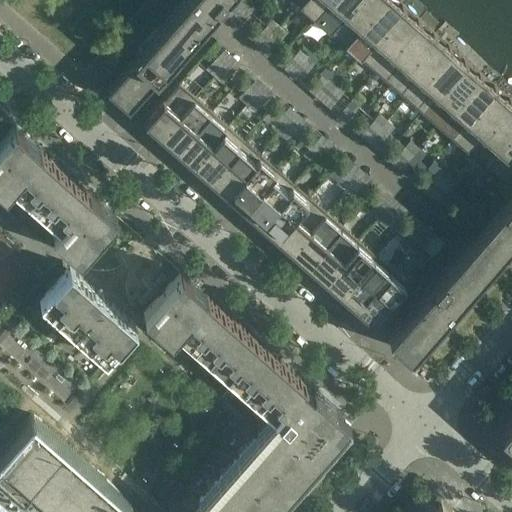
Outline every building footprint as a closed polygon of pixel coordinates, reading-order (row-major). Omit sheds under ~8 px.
[(128,106),(215,7),(221,0),(182,0),(167,18),(134,56),(107,87),(128,106)] [(251,11),(256,5),(250,0),(247,0),(243,5),(251,11)] [(301,0),(299,3),(314,16),(328,0),(301,0)] [(328,0),(314,16),(329,30),(355,0),(328,0)] [(355,0),(329,30),(345,43),(382,0),(355,0)] [(382,0),(345,43),(360,57),(404,7),(396,0),(382,0)] [(360,57),(375,70),(419,20),(404,7),(360,57)] [(274,32),(279,25),(272,19),(266,25),(274,32)] [(375,70),(391,84),(435,34),(419,20),(375,70)] [(287,32),(279,25),(274,32),(281,38),(287,32)] [(391,84),(406,97),(450,47),(435,34),(391,84)] [(304,58),(310,52),(302,45),(297,52),(304,58)] [(466,61),(464,59),(450,47),(406,97),(422,111),(466,61)] [(312,65),(317,59),(310,52),(304,58),(312,65)] [(481,74),(479,73),(466,61),(422,111),(437,124),(481,74)] [(214,75),(220,69),(212,62),(206,68),(214,75)] [(228,76),(220,69),(214,75),(222,83),(228,76)] [(335,85),(340,79),(333,72),(327,79),(335,85)] [(496,88),(494,86),(481,74),(437,124),(452,138),(496,88)] [(348,86),(340,79),(335,85),(343,92),(348,86)] [(162,135),(196,96),(179,81),(144,120),(162,135)] [(452,138),(468,151),(511,101),(496,88),(452,138)] [(247,104),(252,98),(244,90),(238,97),(247,104)] [(358,106),(364,100),(356,93),(350,99),(358,106)] [(178,150),(212,110),(196,96),(162,135),(178,150)] [(260,105),(252,98),(247,104),(255,111),(260,105)] [(468,151),(483,165),(511,131),(511,101),(468,151)] [(194,164),(229,125),(212,110),(178,150),(194,164)] [(381,126),(387,120),(379,113),(374,119),(381,126)] [(279,132),(285,126),(277,119),(271,125),(279,132)] [(394,126),(387,120),(381,126),(389,133),(394,126)] [(210,178),(245,139),(229,125),(194,164),(210,178)] [(116,215),(15,126),(14,126),(4,137),(0,141),(0,187),(4,191),(5,191),(5,192),(11,185),(58,226),(53,233),(53,234),(79,257),(79,256),(80,257),(116,216),(116,215)] [(293,133),(285,126),(279,132),(287,140),(293,133)] [(511,131),(483,165),(498,178),(511,162),(511,131)] [(227,192),(261,153),(245,139),(210,178),(227,192)] [(412,153),(417,147),(410,140),(404,146),(412,153)] [(312,161),(317,155),(309,147),(304,154),(312,161)] [(420,160),(425,153),(417,147),(412,153),(420,160)] [(243,207),(277,167),(261,153),(227,192),(243,207)] [(326,162),(317,155),(312,161),(320,168),(326,162)] [(511,190),(511,162),(498,178),(511,190)] [(259,221),(294,182),(277,167),(243,207),(259,221)] [(443,180),(448,174),(440,167),(435,173),(443,180)] [(450,187),(456,180),(448,174),(443,180),(450,187)] [(344,190),(350,183),(342,176),(336,183),(344,190)] [(275,235),(310,196),(294,182),(259,221),(275,235)] [(358,190),(350,183),(344,190),(353,197),(358,190)] [(511,192),(388,334),(410,353),(511,236),(511,192)] [(473,207),(479,201),(471,194),(466,200),(473,207)] [(292,249),(326,210),(310,196),(275,235),(292,249)] [(486,207),(479,201),(473,207),(481,214),(486,207)] [(377,218),(382,212),(374,205),(369,211),(377,218)] [(308,264),(342,224),(326,210),(292,249),(308,264)] [(391,219),(382,212),(377,218),(385,225),(391,219)] [(324,278),(359,239),(342,224),(308,264),(324,278)] [(409,247),(415,240),(407,233),(401,240),(409,247)] [(503,259),(511,249),(511,238),(498,254),(503,259)] [(340,292),(375,253),(359,239),(324,278),(340,292)] [(423,247),(415,240),(409,247),(418,254),(423,247)] [(357,306),(391,267),(375,253),(340,292),(357,306)] [(135,325),(69,266),(39,301),(105,359),(135,325)] [(408,283),(408,282),(391,267),(357,306),(374,322),(408,283)] [(305,381),(181,272),(180,272),(180,271),(144,312),(144,313),(170,337),(170,336),(171,337),(177,330),(274,415),(320,456),(351,421),(313,387),(311,390),(304,383),(305,381)] [(245,416),(205,381),(200,387),(240,422),(245,416)] [(130,501),(33,416),(32,415),(31,415),(30,415),(30,416),(0,449),(0,496),(17,511),(123,511),(131,504),(131,503),(131,502),(131,501),(130,501)] [(269,511),(320,456),(274,415),(198,501),(188,511),(269,511)] [(511,418),(500,432),(511,443),(511,418)] [(160,511),(165,508),(125,473),(120,478),(139,496),(158,511),(160,511)] [(454,511),(441,500),(429,511),(454,511)]
